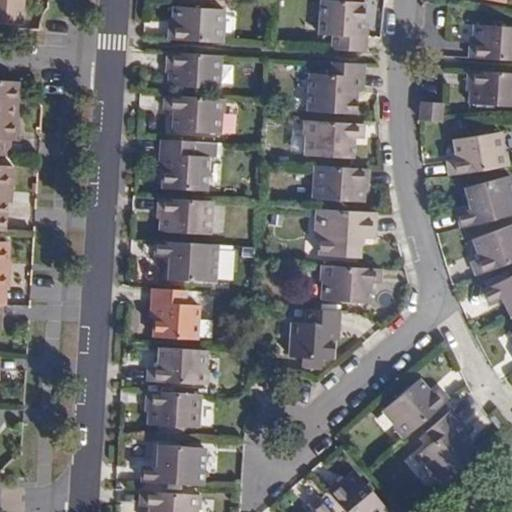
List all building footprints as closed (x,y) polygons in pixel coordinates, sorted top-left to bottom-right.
[(0,0),(0,19),(23,21),(23,0),(0,0)] [(332,49),(365,51),(366,39),(363,36),(365,5),(324,2),(322,35),(332,36),(332,49)] [(169,24),(167,39),(221,43),(223,11),(174,8),(173,25),(169,24)] [(470,36),(469,58),(511,60),(511,27),(475,24),(474,37),(470,36)] [(220,56),(168,52),(166,68),(171,68),(170,86),(218,89),(220,56)] [(363,65),(331,63),(329,74),(311,73),(309,109),(354,113),(356,92),(362,91),(363,65)] [(511,104),(511,73),(468,71),(467,90),(470,90),(470,103),(511,104)] [(19,82),(0,80),(0,155),(8,156),(10,141),(15,143),(19,82)] [(225,99),(164,95),(164,108),(173,109),(172,128),(220,133),(221,112),(224,112),(225,99)] [(421,102),(419,120),(440,122),(441,103),(421,102)] [(362,125),(305,121),(303,153),(351,156),(353,138),(360,139),(362,125)] [(447,160),(449,175),(511,165),(509,151),(505,151),(502,132),(454,139),(456,160),(447,160)] [(215,156),(216,142),(162,139),(161,152),(164,152),(162,185),(206,188),(208,155),(215,156)] [(368,184),(368,169),(313,166),(311,199),(362,202),(364,184),(368,184)] [(457,213),(460,228),(511,213),(511,176),(465,188),(470,209),(457,213)] [(212,200),(158,196),(157,211),(160,211),(160,228),(209,232),(212,200)] [(373,240),(376,213),(317,209),(315,236),(320,236),(319,255),(358,257),(360,239),(373,240)] [(471,262),(476,275),(511,261),(511,226),(474,240),(481,260),(471,262)] [(216,245),(155,241),(153,257),(168,258),(167,278),(213,282),(216,245)] [(377,283),(379,269),(322,266),(321,278),(324,278),(323,300),(368,303),(370,283),(377,283)] [(510,318),(511,317),(511,275),(483,290),(489,304),(501,298),(510,318)] [(186,290),(151,288),(151,304),(155,304),(152,335),(197,338),(199,306),(186,304),(186,290)] [(339,326),(339,311),(307,309),(305,325),(291,324),(290,356),(333,360),(334,326),(339,326)] [(207,351),(160,347),(159,366),(148,365),(148,381),(207,385),(208,370),(205,370),(207,351)] [(394,427),(403,438),(446,401),(437,391),(431,395),(419,379),(383,409),(397,426),(394,427)] [(201,395),(147,391),(145,406),(149,406),(147,424),(158,425),(157,431),(171,431),(171,425),(184,427),(198,428),(201,395)] [(419,455),(443,482),(479,452),(464,433),(467,430),(452,411),(427,432),(435,442),(419,455)] [(143,466),(142,482),(201,485),(204,448),(158,444),(155,467),(143,466)] [(327,491),(344,511),(382,511),(385,510),(354,473),(341,482),(339,481),(327,491)] [(150,507),(149,511),(196,511),(197,510),(200,510),(201,496),(141,491),(139,505),(150,507)] [(332,511),(320,497),(309,506),(313,511),(332,511)]
